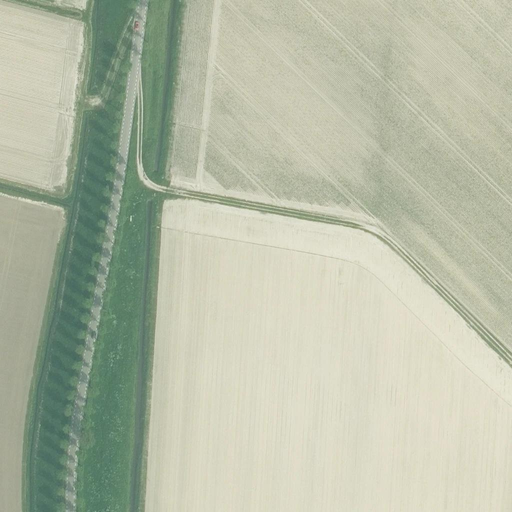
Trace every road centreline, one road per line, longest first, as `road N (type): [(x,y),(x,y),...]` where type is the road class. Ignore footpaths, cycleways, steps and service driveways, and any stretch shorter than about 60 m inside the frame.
road 1 (track): [(134,70),(139,159),(149,184),(362,226),(511,360)]
road 2 (tertiary): [(70,511),(75,428),(142,0)]
